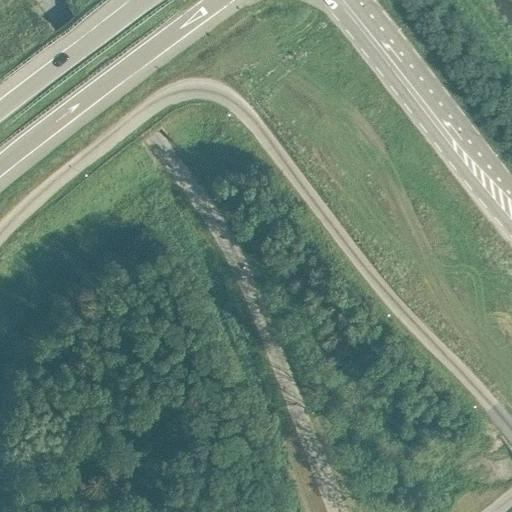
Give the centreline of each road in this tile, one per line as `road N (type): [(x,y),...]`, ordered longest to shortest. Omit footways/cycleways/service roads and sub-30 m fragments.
road 1 (unclassified): [(338,511),(244,272),(205,202),(48,0)]
road 2 (unclassified): [(168,95),(197,88),(245,110),(511,432)]
road 3 (motorway): [(0,167),(217,0)]
road 4 (tertiary): [(511,196),(353,0)]
road 5 (unclassified): [(168,95),(50,189),(0,242)]
road 6 (motorway): [(148,0),(0,113)]
